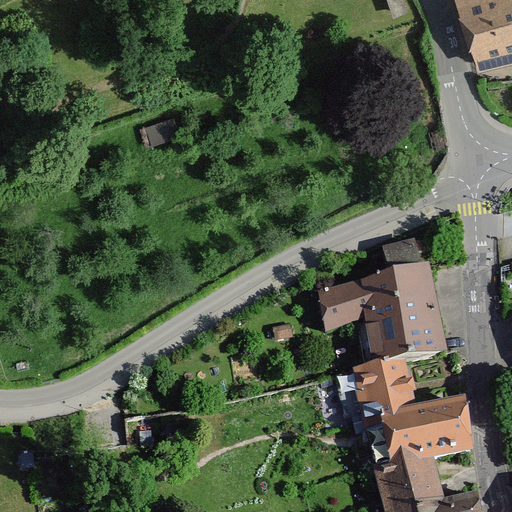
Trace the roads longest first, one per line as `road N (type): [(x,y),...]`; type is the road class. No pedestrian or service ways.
road 1 (residential): [(0,398),(60,397),(123,366),(476,161)]
road 2 (residential): [(502,511),(481,372),(476,161)]
road 3 (tertiary): [(476,161),(433,0)]
